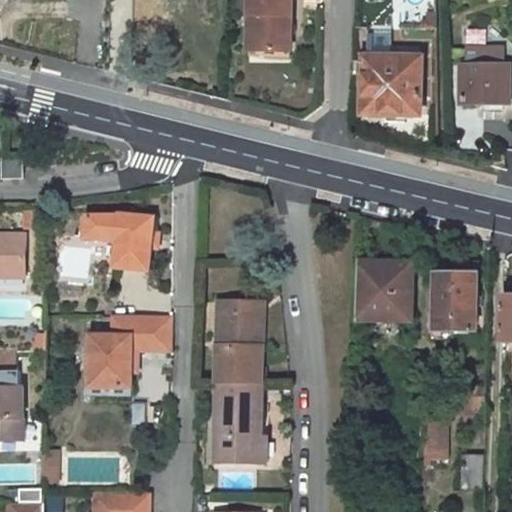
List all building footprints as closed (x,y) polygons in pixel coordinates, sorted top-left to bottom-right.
[(292,53),(291,0),(251,0),(250,52),(292,53)] [(462,103),(511,103),(509,63),(505,63),(505,48),(465,48),(466,64),(462,64),(462,103)] [(250,61),(292,63),(292,53),(250,52),(250,61)] [(420,113),(421,55),(363,55),(362,111),(420,113)] [(3,161),(3,180),(23,180),(23,161),(3,161)] [(39,228),(39,212),(23,212),(23,228),(39,228)] [(115,242),(112,269),(145,272),(147,249),(154,249),(155,235),(149,235),(150,219),(118,215),(118,217),(86,217),(83,238),(115,242)] [(22,236),(0,235),(0,271),(22,272),(22,236)] [(357,318),(411,319),(412,261),(383,260),(383,267),(357,266),(357,318)] [(437,272),(435,326),(456,326),(456,271),(437,272)] [(476,327),(476,272),(456,271),(456,326),(476,327)] [(511,296),(503,296),(502,341),(511,341),(511,296)] [(266,355),(267,311),(222,310),(219,388),(261,390),(262,355),(266,355)] [(136,366),(135,349),(168,349),(168,318),(110,317),(110,335),(88,335),(88,387),(129,387),(129,371),(129,366),(136,366)] [(17,374),(0,374),(0,445),(15,445),(14,425),(23,425),(23,394),(17,394),(17,374)] [(216,469),(265,470),(265,446),(259,445),(261,390),(219,388),(216,469)] [(135,403),(135,423),(150,424),(150,404),(135,403)] [(447,455),(447,423),(427,423),(428,456),(447,455)] [(23,445),(23,425),(14,425),(15,445),(23,445)] [(53,468),(54,454),(41,454),(41,468),(53,468)] [(462,487),(480,488),(481,456),(462,456),(462,487)] [(53,484),(53,468),(41,468),(41,484),(53,484)] [(22,500),(47,500),(47,489),(22,489),(22,500)] [(146,511),(146,500),(94,499),(94,511),(146,511)]
